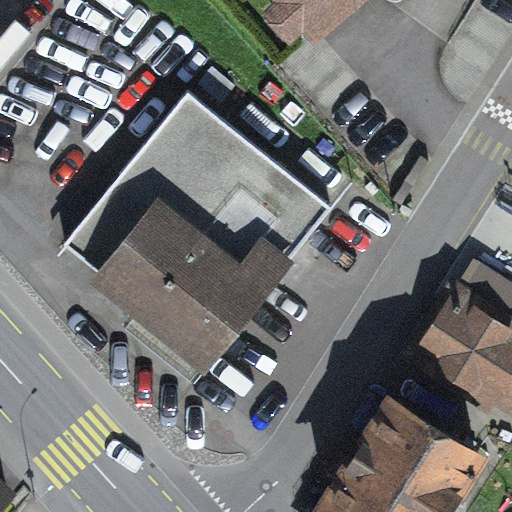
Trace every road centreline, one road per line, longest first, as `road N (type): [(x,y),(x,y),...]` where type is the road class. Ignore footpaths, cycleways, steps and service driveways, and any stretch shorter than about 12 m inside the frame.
road 1 (residential): [(511,117),(288,468),(248,511)]
road 2 (primary): [(0,361),(105,478)]
